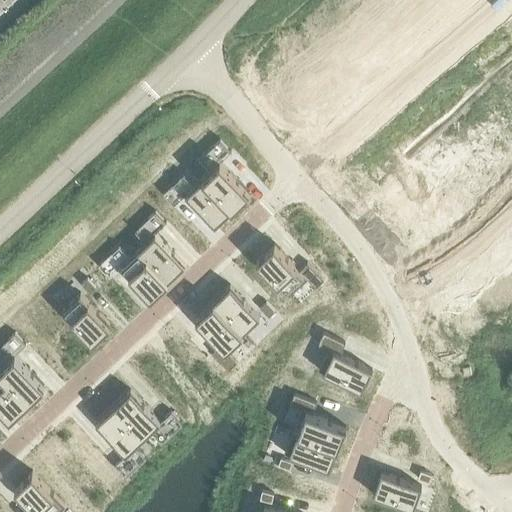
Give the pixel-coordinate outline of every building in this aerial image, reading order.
[(387,0),(385,0),(369,16),(399,47),(416,31),(387,0)] [(369,16),(352,32),(381,63),(399,47),(369,16)] [(317,65),(299,82),(329,114),(347,97),(317,65)] [(299,82),(282,98),(312,130),(329,114),(299,82)] [(511,111),(507,107),(491,126),(511,144),(511,111)] [(213,144),(224,156),(230,150),(219,138),(213,144)] [(474,140),(468,145),(476,154),(482,149),(474,140)] [(468,154),(450,170),(479,202),(497,185),(468,154)] [(219,160),(202,177),(231,208),(249,191),(219,160)] [(450,170),(433,186),(462,218),(479,202),(450,170)] [(202,177),(184,193),(214,224),(231,208),(202,177)] [(424,186),(418,192),(427,201),(433,195),(424,186)] [(173,204),(179,198),(171,189),(165,194),(163,192),(162,192),(173,204)] [(155,210),(149,216),(159,228),(166,222),(155,210)] [(155,232),(137,248),(167,280),(184,264),(155,232)] [(274,242),(256,259),(288,294),(306,277),(314,286),(323,278),(307,261),(298,269),(274,242)] [(137,248),(120,264),(149,296),(167,280),(137,248)] [(511,286),(488,255),(468,270),(494,304),(511,291),(511,286)] [(97,263),(108,275),(115,269),(104,258),(97,263)] [(87,277),(80,283),(89,292),(95,286),(87,277)] [(229,284),(212,300),(241,332),(259,315),(229,284)] [(80,292),(62,309),(91,340),(109,323),(80,292)] [(212,300),(194,317),(219,343),(211,351),(227,368),(236,360),(224,348),(241,332),(212,300)] [(265,301),(259,307),(268,315),(274,309),(265,301)] [(323,331),(318,342),(329,347),(318,369),(360,390),(371,368),(339,352),(344,342),(323,331)] [(19,349),(25,343),(14,332),(8,338),(19,349)] [(14,354),(0,366),(0,373),(26,401),(43,385),(14,354)] [(0,373),(0,408),(9,418),(26,401),(0,373)] [(130,389),(112,405),(142,436),(159,420),(130,389)] [(293,392),(289,403),(305,409),(297,430),(292,429),(292,430),(337,447),(345,424),(312,412),(316,401),(293,392)] [(112,405),(95,422),(124,453),(142,436),(112,405)] [(170,410),(164,415),(175,427),(181,421),(170,410)] [(292,430),(283,452),(328,469),(337,447),(292,430)] [(113,463),(113,464),(124,475),(130,469),(119,457),(113,463)] [(291,461),(280,457),(277,464),(288,469),(291,461)] [(420,469),(417,477),(428,481),(431,473),(420,469)] [(14,487),(13,487),(36,511),(56,511),(64,505),(32,470),(14,487)] [(372,493),(412,508),(421,485),(380,470),(372,493)] [(259,497),(271,500),(273,492),(261,489),(259,497)]
